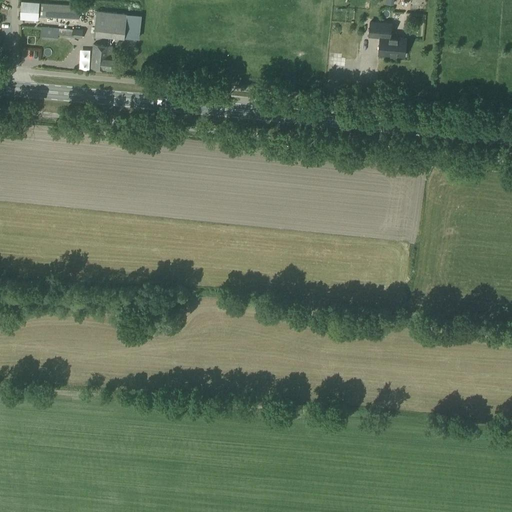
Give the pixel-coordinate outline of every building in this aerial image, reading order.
[(21,1),(20,18),(38,19),(39,2),(21,1)] [(44,3),(43,17),(78,19),(79,5),(44,3)] [(269,37),(270,25),(243,23),(243,15),(170,9),(168,29),(269,37)] [(96,10),(94,35),(124,38),(124,37),(138,38),(141,15),(96,10)] [(277,17),(274,42),(352,50),(355,27),(303,22),(303,28),(293,27),(293,19),(277,17)] [(370,22),(369,35),(380,36),(378,53),(404,56),(406,38),(383,36),(384,23),(370,22)] [(42,28),(41,39),(58,40),(58,38),(72,39),(72,30),(42,28)] [(73,28),(73,37),(83,38),(84,29),(73,28)] [(93,44),(90,68),(108,70),(113,70),(114,56),(111,56),(112,46),(93,44)]
